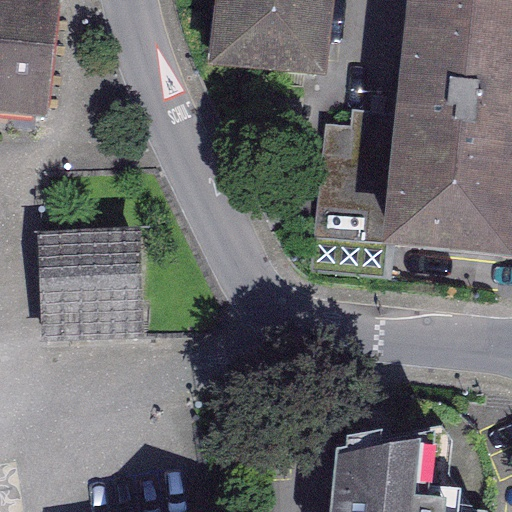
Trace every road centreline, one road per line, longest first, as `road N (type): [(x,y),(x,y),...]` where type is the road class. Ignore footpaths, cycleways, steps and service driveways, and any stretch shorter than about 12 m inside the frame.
road 1 (residential): [(274,307),(246,273),(149,72),(127,0)]
road 2 (residential): [(56,511),(274,307)]
road 3 (residential): [(511,347),(331,325),(274,307)]
